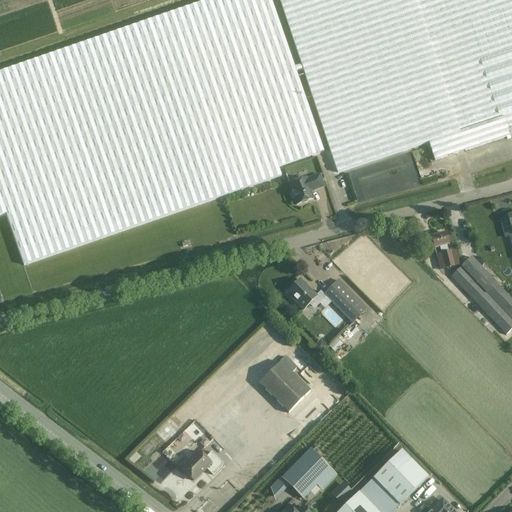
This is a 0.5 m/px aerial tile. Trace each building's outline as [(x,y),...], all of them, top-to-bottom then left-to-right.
[(0,216),(6,215),(24,266),(281,176),(279,168),(324,152),(271,0),(209,0),(0,72),(0,216)] [(511,0),(279,0),(337,173),(429,143),(434,161),(510,136),(508,130),(511,128),(511,0)] [(294,199),(297,206),(313,200),(311,192),(324,187),(320,176),(307,180),(306,179),(289,185),(292,191),(289,194),(291,199),(294,199)] [(447,238),(446,234),(439,236),(438,235),(434,236),(434,237),(432,238),(435,249),(439,248),(445,269),(459,266),(451,237),(447,238)] [(506,336),(511,329),(511,301),(472,258),(451,278),(506,336)] [(326,298),(352,325),(367,309),(338,280),(324,295),(321,292),(316,296),(300,280),(286,294),(303,311),(310,304),(314,310),(326,298)] [(292,373),(296,368),(285,358),(259,384),(289,414),(311,392),(292,373)] [(227,411),(248,389),(227,369),(202,395),(208,400),(211,397),(218,403),(213,408),(220,415),(225,410),(227,411)] [(196,413),(208,425),(217,416),(204,404),(196,413)] [(185,428),(180,433),(172,423),(160,434),(168,444),(172,440),(188,458),(201,446),(185,428)] [(332,471),(310,450),(281,479),(303,501),(332,471)] [(183,470),(195,482),(207,470),(212,476),(223,464),(211,452),(206,458),(200,453),(183,470)] [(399,507),(428,479),(401,452),(373,481),(399,507)] [(343,482),(330,495),(339,504),(352,492),(343,482)] [(340,511),(376,511),(359,494),(340,511)] [(431,511),(452,511),(442,502),(431,511)]
